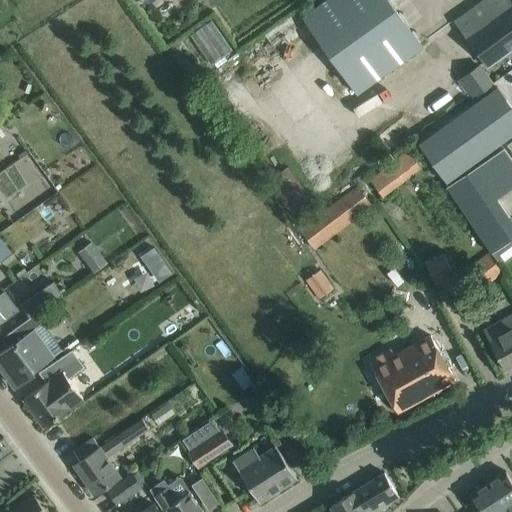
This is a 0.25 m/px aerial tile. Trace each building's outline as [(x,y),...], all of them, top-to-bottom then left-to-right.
[(390,0),(323,0),(302,15),(357,93),(423,46),(390,0)] [(511,1),(511,0),(483,0),(454,21),(487,66),(511,47),(511,1)] [(511,96),(501,81),(420,140),(448,179),(511,133),(511,96)] [(494,148),(447,182),(495,248),(511,236),(511,218),(510,216),(496,197),(511,185),(511,158),(501,143),(494,148)] [(371,178),(382,193),(420,165),(409,150),(371,178)] [(370,202),(359,186),(302,229),(313,244),(370,202)] [(227,207),(232,215),(254,202),(248,193),(227,207)] [(237,219),(243,228),(263,214),(258,206),(237,219)] [(0,261),(9,254),(0,241),(0,261)] [(425,260),(433,279),(452,271),(444,252),(425,260)] [(469,267),(481,284),(501,270),(489,253),(469,267)] [(160,282),(172,273),(166,264),(154,273),(160,282)] [(306,278),(319,297),(334,287),(321,268),(306,278)] [(53,280),(20,303),(29,316),(62,294),(53,280)] [(18,309),(4,290),(0,292),(0,320),(5,317),(6,318),(18,309)] [(6,333),(7,334),(8,334),(13,341),(0,350),(0,364),(15,385),(35,371),(34,369),(62,349),(43,323),(44,322),(36,311),(6,333)] [(511,313),(483,329),(506,370),(511,366),(511,313)] [(373,366),(388,394),(398,411),(456,380),(431,335),(373,366)] [(48,379),(24,397),(44,425),(70,406),(84,396),(69,377),(86,364),(73,347),(40,369),(48,379)] [(93,436),(90,439),(73,450),(80,459),(74,463),(95,493),(120,476),(106,456),(150,426),(144,416),(130,426),(120,433),(100,446),(93,436)] [(231,444),(221,429),(188,451),(198,466),(231,444)] [(233,461),(260,502),(297,478),(275,444),(259,455),(254,447),(233,461)] [(511,511),(511,480),(505,470),(488,481),(508,511),(511,511)] [(384,471),(331,503),(335,511),(371,511),(399,496),(384,471)] [(141,486),(132,472),(107,490),(116,503),(141,486)] [(193,483),(199,493),(208,486),(202,477),(193,483)] [(470,493),(481,510),(482,511),(508,511),(488,481),(470,493)] [(167,486),(154,495),(163,509),(166,507),(169,511),(203,511),(189,490),(176,499),(167,486)] [(46,511),(33,495),(9,511),(46,511)] [(159,511),(154,503),(140,511),(159,511)]
